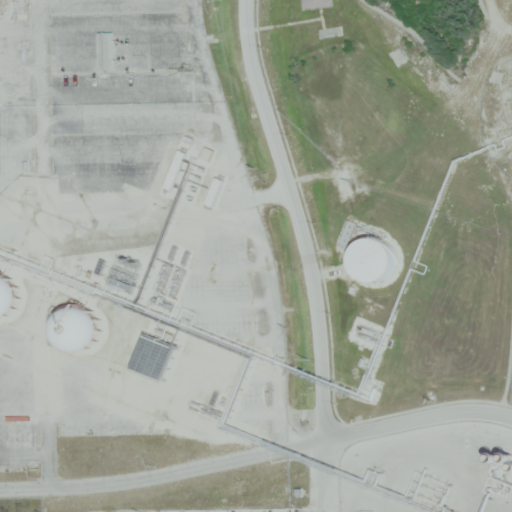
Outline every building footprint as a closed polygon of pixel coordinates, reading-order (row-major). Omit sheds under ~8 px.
[(398,66),(408,58),(398,45),(388,53),(398,66)] [(492,81),(500,83),(503,74),(494,71),(492,81)] [(356,250),(341,245),(350,219),(381,229),(379,236),(356,250)] [(364,276),(370,280),(378,281),(385,279),(391,276),(396,270),(399,263),(399,255),(397,248),(392,242),(386,238),(379,236),(372,237),(365,240),(360,244),(356,250),(355,257),(355,264),(358,271),(364,276)] [(0,320),(6,321),(13,318),(19,314),(24,308),(26,301),(25,293),(23,286),(18,280),(12,276),(4,274),(0,274),(0,320)] [(73,348),(80,351),(87,352),(95,349),(101,345),(105,339),(108,332),(107,324),(105,317),(100,311),(93,307),(86,305),(78,306),(71,310),(66,315),(62,322),(61,329),(63,337),(67,343),(73,348)]
